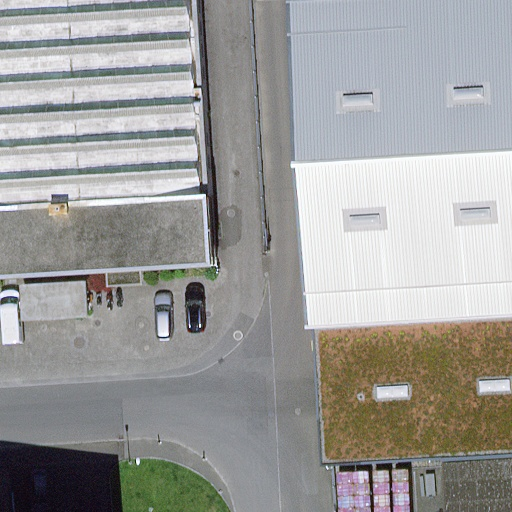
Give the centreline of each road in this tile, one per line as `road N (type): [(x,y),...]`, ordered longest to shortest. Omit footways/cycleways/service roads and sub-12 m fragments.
road 1 (unknown): [(235,436),(252,0)]
road 2 (residential): [(0,412),(158,405),(235,436),(243,511)]
